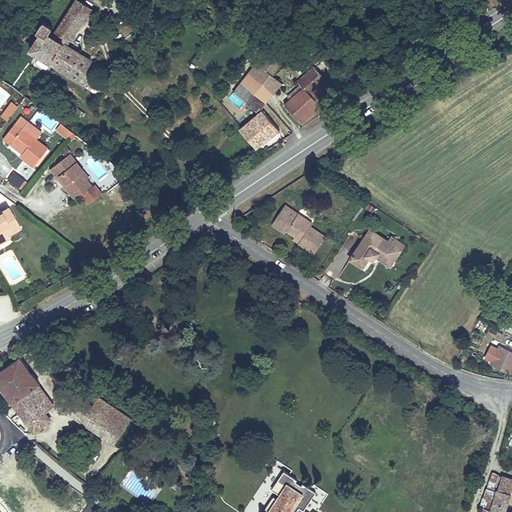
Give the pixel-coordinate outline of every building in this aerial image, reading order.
[(78,0),(76,0),(69,11),(82,20),(90,8),(78,0)] [(82,20),(69,11),(63,19),(76,28),(82,20)] [(40,31),(29,49),(78,80),(90,61),(65,45),(76,28),(63,19),(52,36),(48,33),(52,27),(43,21),(38,29),(40,31)] [(242,82),(267,102),(279,87),(269,78),(280,64),(275,59),(266,52),(242,82)] [(275,59),(280,64),(283,60),(278,55),(275,59)] [(285,106),(301,123),(312,114),(316,110),(329,99),(320,89),(328,82),(322,75),(314,67),(298,82),(304,88),(285,106)] [(242,82),(234,92),(246,103),(255,111),(267,102),(242,82)] [(222,106),(233,119),(246,103),(234,92),(231,89),(227,93),(230,96),(222,106)] [(7,120),(17,107),(11,103),(2,116),(7,120)] [(239,130),(256,150),(279,132),(262,111),(239,130)] [(65,137),(70,130),(58,121),(54,127),(65,137)] [(14,123),(3,139),(10,144),(12,141),(25,151),(22,154),(20,156),(33,166),(46,148),(14,123)] [(22,154),(25,151),(12,141),(10,144),(22,154)] [(69,154),(50,168),(56,176),(60,174),(66,184),(63,186),(74,201),(80,196),(92,187),(86,180),(80,172),(82,171),(69,154)] [(7,180),(17,189),(26,178),(16,170),(7,180)] [(80,172),(86,180),(88,179),(82,171),(80,172)] [(60,174),(56,176),(63,186),(66,184),(60,174)] [(92,187),(80,196),(86,204),(100,194),(94,186),(92,187)] [(7,207),(0,211),(0,236),(5,234),(6,235),(18,228),(7,207)] [(285,209),(271,230),(279,235),(281,232),(294,239),(301,243),(298,247),(315,258),(327,239),(310,229),(312,225),(285,209)] [(376,257),(385,263),(396,246),(386,241),(368,231),(350,261),(364,269),(370,258),(374,260),(376,257)] [(396,246),(385,263),(392,266),(405,242),(389,233),(386,241),(396,246)] [(301,243),(294,239),(292,243),(298,247),(301,243)] [(511,315),(509,314),(502,328),(511,332),(511,315)] [(501,370),(508,353),(500,349),(492,366),(501,370)] [(511,371),(511,354),(508,353),(501,370),(511,375),(511,371)] [(0,371),(0,384),(34,432),(43,426),(38,418),(45,413),(43,410),(48,407),(50,410),(54,407),(39,386),(40,385),(21,357),(0,371)] [(64,410),(113,445),(131,420),(114,408),(107,418),(102,415),(78,397),(64,410)] [(109,405),(102,415),(107,418),(114,408),(109,405)] [(45,413),(38,418),(43,426),(50,421),(45,413)] [(295,511),(296,511),(300,506),(305,509),(316,491),(302,483),(301,485),(295,481),(297,479),(284,471),(273,488),(282,494),(279,498),(274,495),(266,508),(272,511),(271,511),(295,511)] [(511,479),(503,477),(499,489),(511,493),(511,479)] [(506,511),(511,494),(511,493),(499,489),(492,511),(506,511)]
